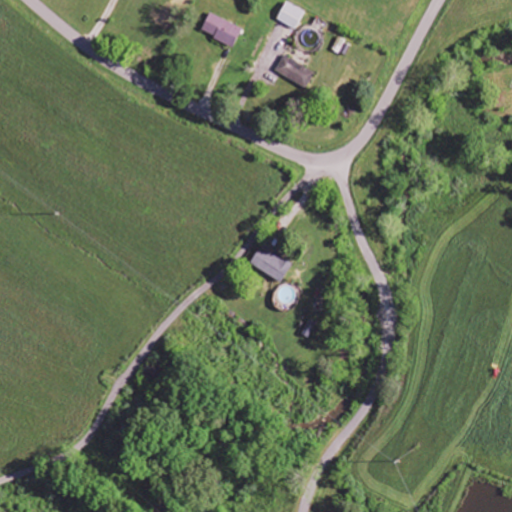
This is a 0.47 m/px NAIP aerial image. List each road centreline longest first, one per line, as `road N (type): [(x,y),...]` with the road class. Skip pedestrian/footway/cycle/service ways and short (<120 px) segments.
road 1 (residential): [(439,0),(367,136),(342,158),(322,163),(173,99),(28,0)]
road 2 (residential): [(322,163),(234,266),(155,340),(88,440),(0,482)]
road 3 (residential): [(342,158),(346,201),(383,274),(397,328),(378,400),(316,481),(308,511)]
